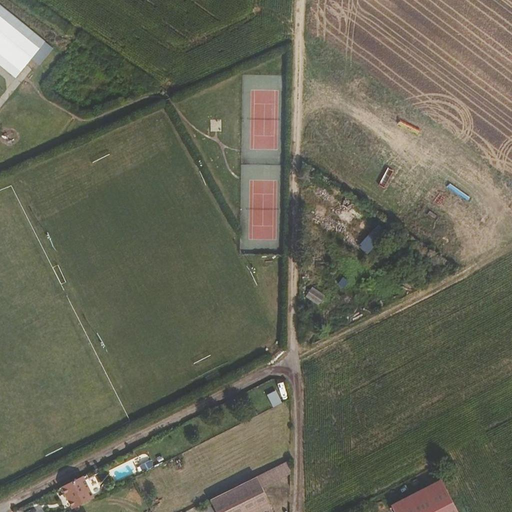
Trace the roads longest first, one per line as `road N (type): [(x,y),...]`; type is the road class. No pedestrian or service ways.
road 1 (track): [(0,503),(511,244)]
road 2 (track): [(302,0),(299,511)]
